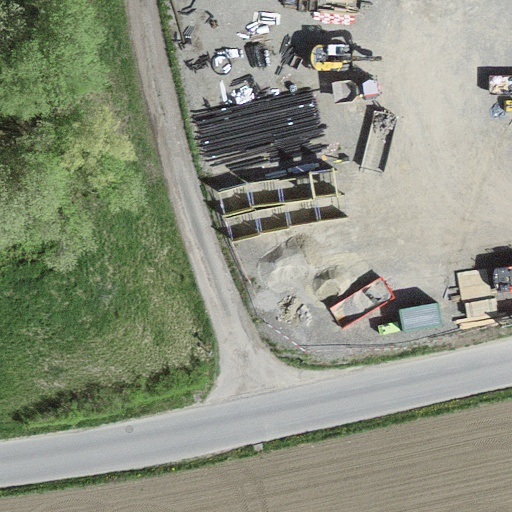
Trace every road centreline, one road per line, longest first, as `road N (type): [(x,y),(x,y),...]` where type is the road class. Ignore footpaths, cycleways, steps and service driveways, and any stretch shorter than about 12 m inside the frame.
road 1 (residential): [(511,359),(0,465)]
road 2 (track): [(262,411),(197,222),(142,0)]
